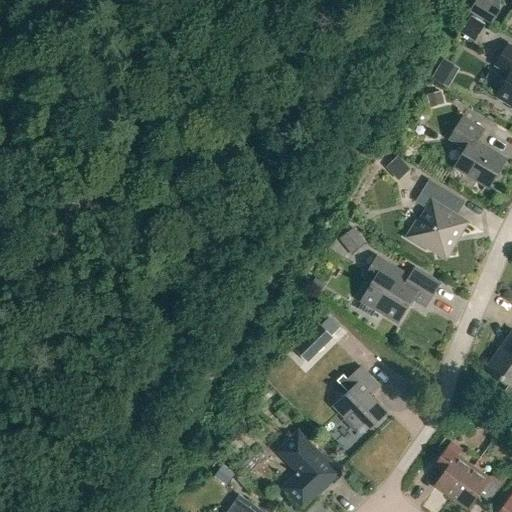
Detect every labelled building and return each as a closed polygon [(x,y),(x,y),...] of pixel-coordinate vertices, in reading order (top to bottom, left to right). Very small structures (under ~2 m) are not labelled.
[(479,0),(472,12),(495,26),(504,11),(486,0),(479,0)] [(464,34),(480,43),(488,27),(473,19),(464,34)] [(511,106),(511,108),(511,45),(508,44),(495,66),(510,75),(497,97),(511,106)] [(430,95),(433,108),(447,105),(444,92),(430,95)] [(455,167),(487,185),(489,182),(494,180),(506,160),(477,142),(485,130),(463,117),(450,139),(463,147),(464,152),(455,167)] [(388,168),(400,182),(413,171),(400,157),(388,168)] [(419,222),(417,221),(406,238),(426,250),(427,247),(446,258),(468,222),(452,213),(460,198),(430,180),(416,202),(427,209),(419,222)] [(342,239),(354,255),(368,244),(356,228),(342,239)] [(362,301),(398,323),(413,299),(426,307),(440,283),(415,268),(410,277),(378,257),(367,274),(375,279),(362,301)] [(320,325),(313,332),(326,345),(333,338),(320,325)] [(511,332),(487,368),(511,385),(511,332)] [(347,380),(353,387),(333,406),(357,431),(366,422),(372,429),(389,413),(372,395),(381,387),(361,366),(347,380)] [(275,416),(286,427),(299,414),(289,403),(287,405),(282,400),(273,408),(277,413),(275,416)] [(298,473),(282,488),(303,510),(341,473),(299,430),(277,451),(298,473)] [(435,485),(452,498),(474,467),(458,455),(462,450),(451,442),(436,463),(446,470),(435,485)] [(214,478),(228,488),(237,476),(223,466),(214,478)] [(452,498),(469,510),(480,495),(490,502),(505,481),(494,473),(490,479),(474,467),(452,498)] [(511,511),(511,494),(499,511),(511,511)] [(264,511),(239,495),(227,511),(264,511)]
